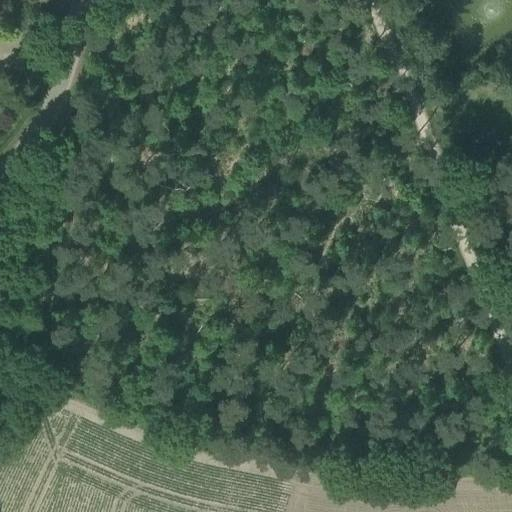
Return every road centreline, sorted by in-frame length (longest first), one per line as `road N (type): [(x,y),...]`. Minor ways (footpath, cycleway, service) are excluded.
road 1 (track): [(368,0),(481,276)]
road 2 (track): [(54,99),(66,170),(39,361)]
road 3 (unclassified): [(0,178),(68,73),(78,0)]
